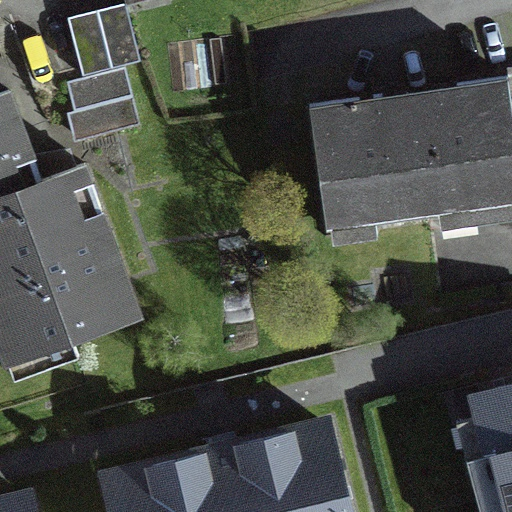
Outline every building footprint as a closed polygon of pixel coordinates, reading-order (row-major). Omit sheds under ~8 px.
[(121,7),(65,20),(77,74),(115,63),(133,61),(121,7)] [(134,129),(115,63),(77,74),(63,79),(73,114),(64,117),(72,147),(134,129)] [(511,209),(511,130),(506,91),(316,118),(333,236),(511,209)] [(9,106),(0,109),(0,332),(14,372),(141,326),(87,176),(41,193),(9,106)] [(511,511),(511,383),(479,393),(511,511)] [(353,511),(333,429),(99,487),(105,511),(353,511)] [(36,511),(34,503),(0,511),(36,511)]
